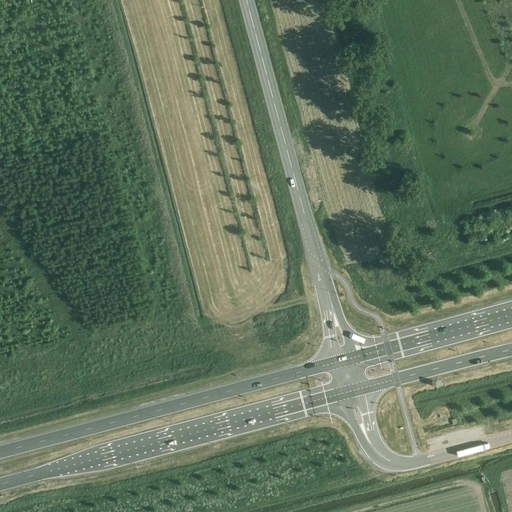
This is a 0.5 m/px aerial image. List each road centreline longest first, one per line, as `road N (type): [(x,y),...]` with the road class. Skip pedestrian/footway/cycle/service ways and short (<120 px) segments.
road 1 (trunk): [(0,485),(347,392)]
road 2 (trunk): [(338,361),(0,452)]
road 3 (tertiary): [(331,314),(245,0)]
road 4 (trunk): [(511,315),(350,358)]
road 5 (trunk): [(358,389),(511,350)]
road 6 (unclassified): [(511,436),(399,464),(369,442)]
